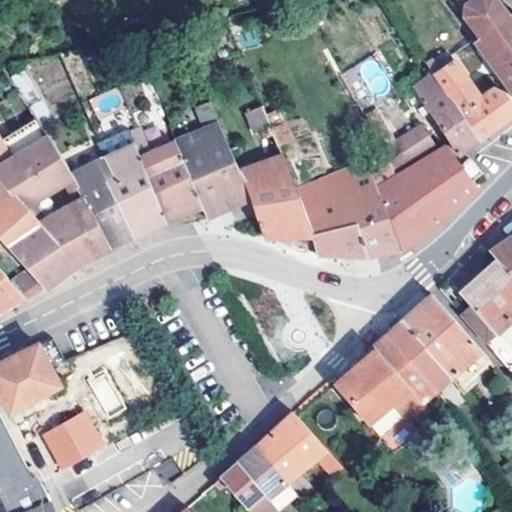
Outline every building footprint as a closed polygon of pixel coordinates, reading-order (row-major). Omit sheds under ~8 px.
[(460,0),(466,7),(466,15),(482,37),(476,41),(511,90),(511,13),(510,15),(498,0),(460,0)] [(259,43),(254,24),(233,30),(238,49),(259,43)] [(487,136),(511,117),(511,100),(506,92),(497,89),(495,86),(478,98),(475,94),(478,93),(474,86),(472,88),(453,59),(435,71),(481,140),(487,136)] [(481,140),(435,71),(416,87),(426,104),(417,111),(423,120),(433,114),(453,142),(461,154),(477,143),(481,140)] [(0,171),(10,186),(26,207),(73,180),(31,106),(22,90),(9,98),(22,118),(20,120),(35,146),(14,158),(0,132),(0,171)] [(31,106),(73,180),(84,199),(111,247),(131,237),(137,234),(104,157),(94,162),(96,150),(79,119),(58,130),(42,100),(31,106)] [(176,130),(165,100),(156,104),(168,133),(176,130)] [(220,123),(211,101),(201,106),(209,127),(220,123)] [(298,190),(281,149),(272,126),(262,103),(242,112),(237,115),(245,135),(260,128),(272,159),(265,162),(264,159),(260,160),(261,164),(250,169),(240,173),(252,200),(267,237),(294,237),(314,236),(317,236),(298,190)] [(141,122),(151,148),(161,144),(147,108),(135,113),(139,123),(141,122)] [(377,113),(366,118),(384,153),(396,145),(377,113)] [(284,121),(272,126),(281,149),(293,144),(284,121)] [(139,123),(132,126),(141,152),(151,148),(141,122),(139,123)] [(209,127),(179,138),(206,208),(209,219),(232,209),(252,200),(240,173),(235,160),(232,152),(230,148),(220,123),(209,127)] [(162,224),(169,222),(141,152),(132,126),(131,124),(106,134),(113,152),(104,157),(137,234),(162,224)] [(421,125),(396,145),(384,153),(396,174),(436,145),(421,125)] [(141,152),(169,222),(179,218),(206,208),(179,138),(161,144),(151,148),(141,152)] [(380,192),(401,246),(404,252),(462,203),(480,188),(475,180),(483,174),(471,158),(462,165),(448,146),(399,181),(380,192)] [(240,173),(250,169),(245,157),(235,160),(240,173)] [(17,283),(26,297),(28,301),(69,272),(78,265),(39,226),(26,207),(10,186),(0,193),(0,240),(32,271),(17,283)] [(401,246),(380,192),(368,197),(363,188),(298,190),(317,236),(314,236),(320,254),(328,255),(370,257),(401,246)] [(106,250),(111,247),(84,199),(39,226),(78,265),(88,260),(106,250)] [(501,263),(511,274),(511,239),(493,253),(492,254),(501,263)] [(464,316),(487,342),(498,333),(511,320),(511,274),(501,263),(464,295),(474,306),(464,316)] [(25,299),(0,266),(0,313),(3,312),(25,299)] [(434,296),(403,322),(451,379),(483,350),(434,296)] [(389,335),(392,338),(437,392),(451,379),(403,322),(389,335)] [(392,338),(340,383),(337,386),(371,423),(398,399),(418,421),(429,411),(423,404),(437,392),(392,338)] [(62,386),(41,345),(0,365),(0,396),(10,414),(62,386)] [(511,351),(508,345),(497,353),(500,356),(510,371),(511,369),(511,351)] [(485,351),(483,350),(451,379),(461,390),(493,362),(485,351)] [(108,415),(125,404),(104,371),(87,381),(108,415)] [(0,511),(56,511),(41,475),(33,479),(0,409),(0,511)] [(40,433),(60,471),(105,447),(86,410),(40,433)] [(318,459),(333,477),(345,467),(295,413),(294,414),(259,448),(289,482),(318,459)] [(269,499),(289,482),(259,448),(220,483),(224,488),(227,485),(248,509),(266,495),(269,499)] [(164,480),(179,473),(172,459),(157,466),(164,480)]
